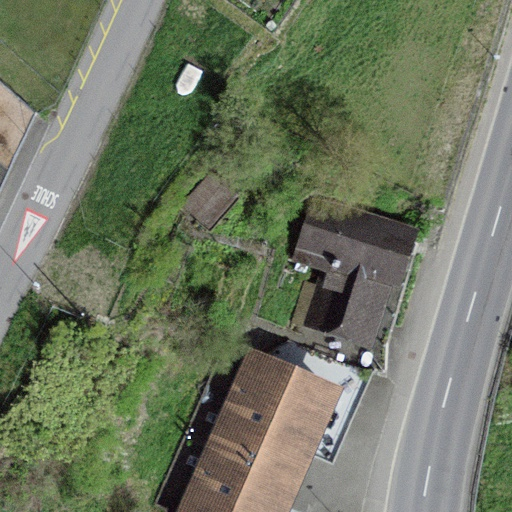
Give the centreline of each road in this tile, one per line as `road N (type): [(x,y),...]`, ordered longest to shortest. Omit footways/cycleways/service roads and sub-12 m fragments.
road 1 (secondary): [(511,173),(446,400),(423,511)]
road 2 (residential): [(130,0),(0,291)]
